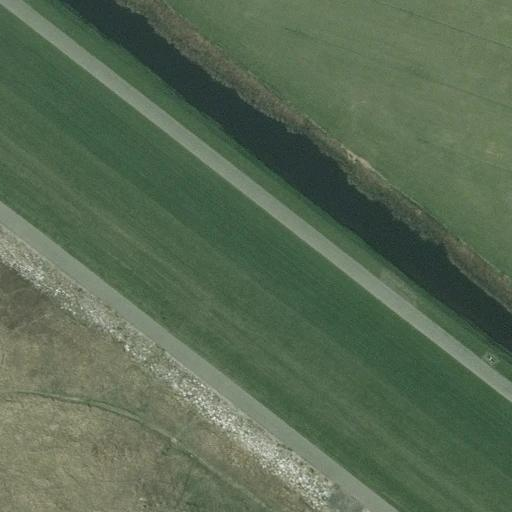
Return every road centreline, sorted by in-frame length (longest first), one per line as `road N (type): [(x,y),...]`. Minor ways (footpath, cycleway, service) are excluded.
road 1 (unclassified): [(511,395),(6,0)]
road 2 (unclassified): [(0,227),(363,511)]
